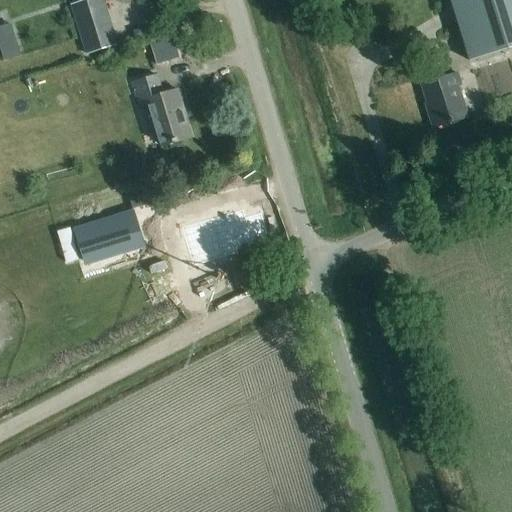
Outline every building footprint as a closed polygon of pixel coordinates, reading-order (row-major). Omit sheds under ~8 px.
[(89,0),(71,6),(79,31),(86,55),(114,47),(99,0),(89,0)] [(511,0),(450,0),(461,35),(470,63),(511,49),(511,0)] [(21,57),(12,25),(0,28),(0,47),(4,62),(21,57)] [(429,110),(427,111),(433,129),(468,118),(458,86),(461,85),(457,74),(421,85),(429,110)] [(132,84),(139,103),(140,108),(149,106),(162,147),(193,137),(178,91),(163,95),(157,76),(132,84)] [(182,228),(193,267),(254,249),(252,241),(267,237),(260,214),(245,218),(243,211),(182,228)] [(84,262),(123,251),(114,222),(75,234),(84,262)] [(229,264),(236,286),(250,282),(243,259),(229,264)]
